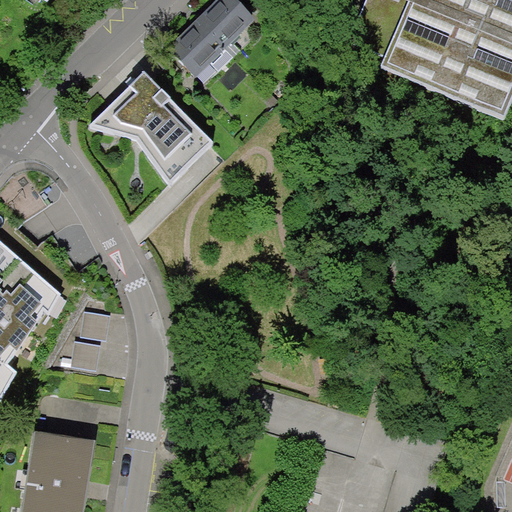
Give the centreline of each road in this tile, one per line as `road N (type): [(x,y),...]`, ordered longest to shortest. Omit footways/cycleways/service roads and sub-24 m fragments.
road 1 (residential): [(26,120),(58,152),(118,243),(148,319),(152,379),(132,511)]
road 2 (residential): [(26,120),(152,0)]
